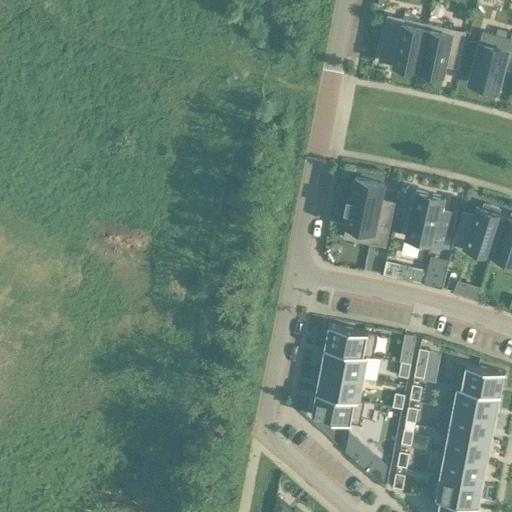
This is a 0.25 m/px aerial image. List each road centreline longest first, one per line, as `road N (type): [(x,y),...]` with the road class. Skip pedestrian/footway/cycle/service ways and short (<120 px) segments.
road 1 (residential): [(355,511),(262,431),(295,270)]
road 2 (residential): [(295,270),(347,0)]
road 3 (residential): [(511,325),(295,270)]
